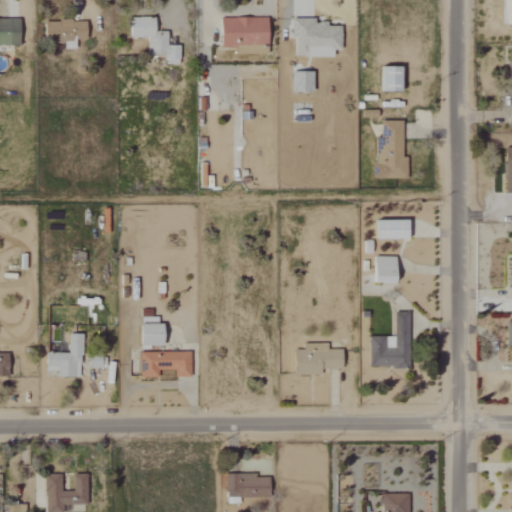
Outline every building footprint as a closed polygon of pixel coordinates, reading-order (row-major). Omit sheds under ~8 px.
[(511,25),(511,0),(501,0),(501,25),(511,25)] [(263,19),(216,17),(215,46),(262,47),(263,19)] [(125,38),(143,38),(144,56),(162,55),(162,65),(176,65),(176,46),(164,46),(164,32),(152,32),(151,18),(125,19),(125,38)] [(336,26),(323,27),(323,23),(310,23),(310,19),(288,19),(288,40),(292,40),(292,57),(328,57),(328,51),(336,51),(336,26)] [(82,21),(36,21),(35,42),(60,42),(60,49),(71,49),(71,40),(81,40),(82,21)] [(375,92),(398,92),(398,67),(375,67),(375,92)] [(308,73),(292,72),(292,93),(308,93),(308,73)] [(403,179),(403,158),(398,157),(399,121),(376,121),(376,179),(403,179)] [(511,148),(501,148),(499,194),(511,194),(511,148)] [(371,240),(402,241),(402,221),(371,221),(371,240)] [(393,258),(369,257),(367,282),(391,283),(393,258)] [(365,368),(404,368),(405,313),(391,313),(390,349),(381,349),(382,337),(366,337),(365,368)] [(156,347),(157,318),(135,318),(135,347),(156,347)] [(77,378),(78,335),(65,335),(65,354),(43,354),(42,372),(54,372),(54,377),(77,378)] [(317,376),(317,370),(338,370),(338,350),(323,350),(323,346),(306,345),(306,352),(288,352),(288,376),(317,376)] [(186,352),(136,353),(137,379),(155,378),(155,371),(170,371),(170,378),(187,378),(186,352)] [(98,368),(98,355),(84,356),(84,368),(98,368)] [(84,506),(84,477),(69,476),(69,492),(58,492),(58,475),(42,475),(42,511),(59,511),(60,505),(84,506)] [(264,476),(221,475),(221,498),(264,499),(264,476)] [(405,511),(405,494),(379,494),(379,511),(405,511)]
